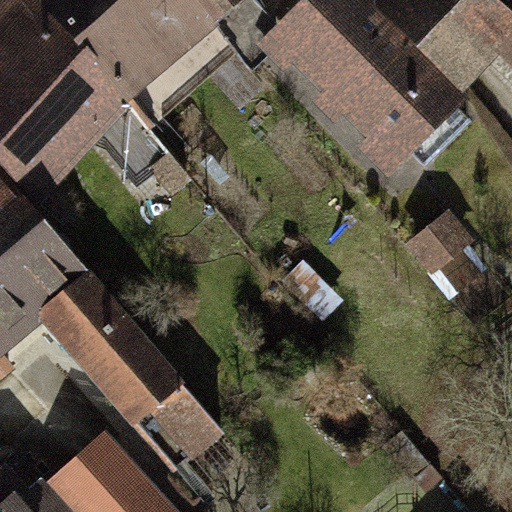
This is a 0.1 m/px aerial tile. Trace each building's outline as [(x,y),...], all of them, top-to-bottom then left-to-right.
[(19,0),(0,26),(0,128),(60,199),(146,107),(273,0),(19,0)] [(387,0),(337,0),(283,47),(403,184),(485,112),(475,100),(390,3),(387,0)] [(511,0),(393,0),(390,3),(475,100),(511,74),(511,0)] [(0,385),(62,325),(116,281),(0,151),(0,385)] [(463,215),(416,249),(456,303),(502,269),(463,215)] [(246,440),(116,281),(62,325),(191,484),(246,440)] [(27,475),(0,498),(0,511),(99,511),(125,492),(94,455),(47,496),(27,475)]
